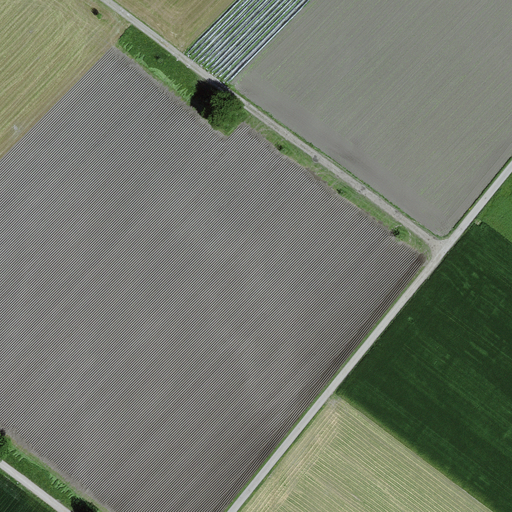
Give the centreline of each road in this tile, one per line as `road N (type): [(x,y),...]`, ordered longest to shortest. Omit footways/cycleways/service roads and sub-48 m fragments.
road 1 (track): [(235,511),(511,177)]
road 2 (track): [(108,0),(451,254)]
